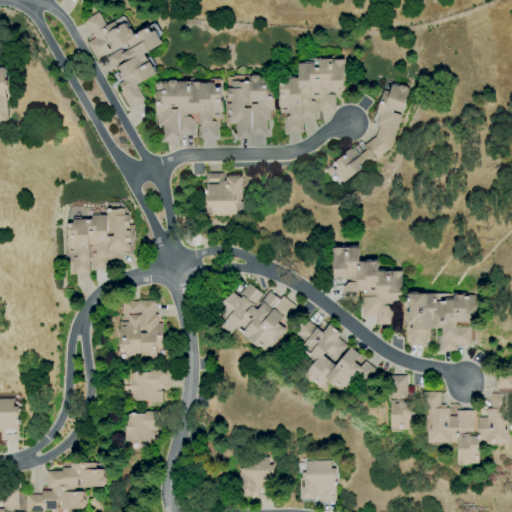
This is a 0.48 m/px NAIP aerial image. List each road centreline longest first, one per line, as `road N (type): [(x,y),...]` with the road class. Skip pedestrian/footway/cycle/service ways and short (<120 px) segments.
road 1 (residential): [(178,265),(262,264),(396,358),(452,373),(470,387)]
road 2 (residential): [(178,265),(160,186),(61,16),(35,0)]
road 3 (residential): [(178,265),(111,286),(89,304),(77,336),(78,405),(56,442),(0,463)]
road 4 (residential): [(35,0),(37,23),(178,265)]
road 5 (residential): [(168,511),(164,496),(189,375),(178,265)]
road 6 (residential): [(128,178),(183,156),(295,152),(345,123)]
